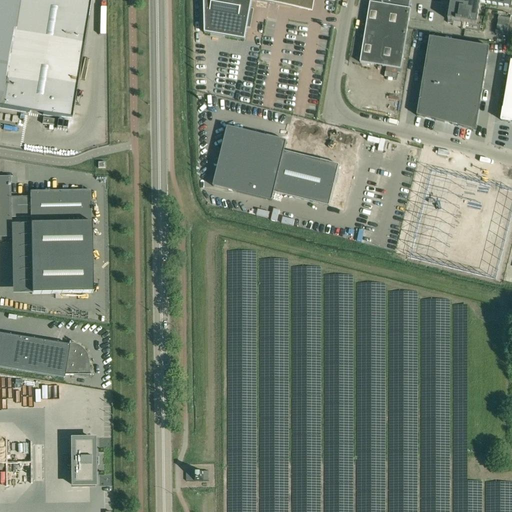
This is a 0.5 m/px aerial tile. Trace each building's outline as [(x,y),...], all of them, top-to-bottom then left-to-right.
[(90,0),(88,0),(0,0),(0,108),(71,120),(90,0)] [(245,41),(248,28),(251,9),(252,0),(312,11),(313,0),(203,0),(205,34),(245,41)] [(372,0),(372,3),(371,2),(361,62),(401,69),(411,9),(409,9),(410,0),(372,0)] [(511,7),(511,0),(451,0),(449,19),(454,20),(463,22),(461,28),(480,31),(481,24),(477,24),(481,2),(511,8),(511,7)] [(509,23),(498,21),(496,30),(507,32),(509,23)] [(430,37),(417,116),(476,131),(490,47),(430,37)] [(511,61),(501,121),(511,122),(511,61)] [(43,118),(42,125),(54,127),(55,120),(43,118)] [(69,132),(70,123),(57,121),(56,130),(69,132)] [(275,139),(228,128),(213,187),(237,193),(272,201),(274,193),(329,207),(339,166),(284,152),(287,142),(275,139)] [(511,191),(432,171),(410,259),(496,280),(511,216),(511,191)] [(0,177),(0,242),(1,242),(1,238),(11,238),(11,218),(30,217),(30,223),(32,223),(32,224),(30,224),(31,295),(92,293),(91,223),(89,223),(89,222),(91,222),(90,191),(30,192),(30,197),(10,197),(10,177),(0,177)] [(69,346),(0,334),(0,367),(64,378),(64,375),(73,375),(90,378),(90,375),(93,375),(90,375),(90,370),(89,362),(87,354),(85,351),(82,348),(78,345),(74,344),(70,343),(70,340),(69,346)] [(67,458),(67,466),(72,466),(72,486),(85,485),(94,485),(94,466),(99,466),(98,458),(94,458),(94,440),(81,440),(72,440),(72,458),(67,458)] [(209,471),(186,471),(186,482),(209,481),(209,471)]
